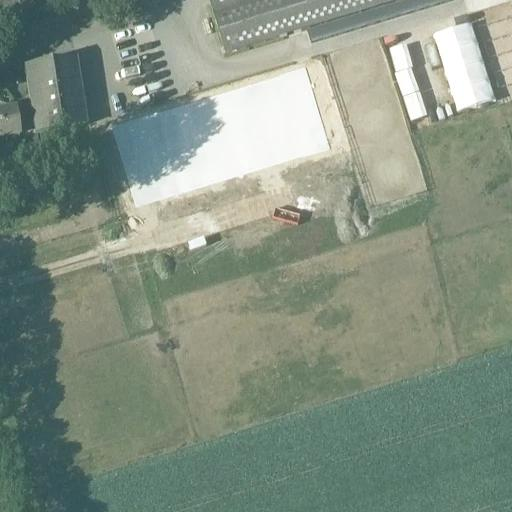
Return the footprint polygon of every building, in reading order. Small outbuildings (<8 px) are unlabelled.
[(0,0),(0,16),(6,33),(44,19),(43,15),(60,9),(57,0),(0,0)] [(207,0),(225,56),(305,32),(410,0),(207,0)] [(410,0),(305,32),(309,43),(451,0),(410,0)] [(22,68),(28,107),(14,109),(14,108),(0,110),(0,141),(19,139),(18,136),(33,134),(33,135),(86,127),(75,59),(22,68)] [(329,150),(305,70),(111,128),(135,209),(329,150)] [(129,114),(126,105),(103,113),(106,121),(129,114)]
